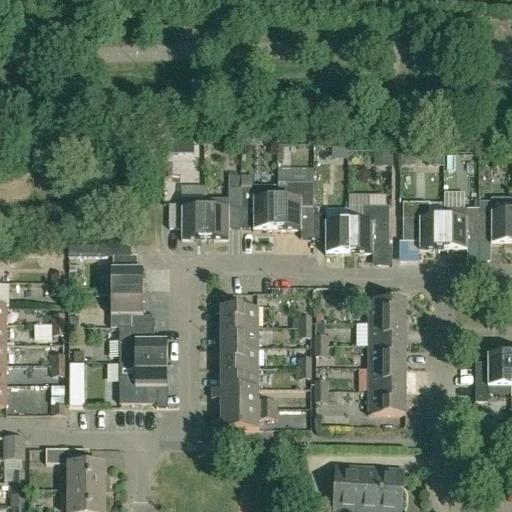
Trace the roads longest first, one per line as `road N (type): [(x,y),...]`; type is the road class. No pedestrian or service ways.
road 1 (residential): [(188,442),(188,285),(200,271),(396,271),(441,284)]
road 2 (residential): [(141,443),(54,443),(39,427),(0,428)]
